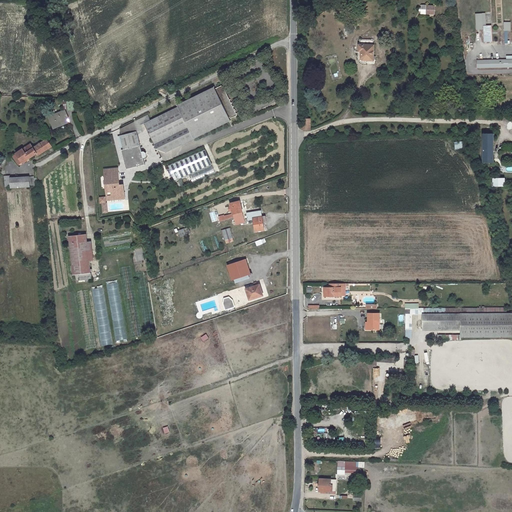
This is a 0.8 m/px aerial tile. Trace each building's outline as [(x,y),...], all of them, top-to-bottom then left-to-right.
[(439,1),(430,1),(430,9),(438,10),(439,1)] [(485,42),(493,41),(492,25),(487,25),(486,12),(476,13),(477,30),(484,29),(485,42)] [(364,40),(363,40),(363,46),(365,46),(365,53),(365,54),(366,55),(378,56),(378,53),(380,53),(380,52),(378,51),(378,40),(377,40),(377,35),(365,35),(364,40)] [(511,60),(474,61),(475,70),(511,68),(511,60)] [(215,91),(214,89),(177,107),(144,123),(146,128),(153,144),(187,127),(193,141),(230,122),(230,121),(237,117),(222,87),(215,91)] [(78,111),(71,112),(72,122),(79,121),(78,111)] [(64,113),(49,115),(51,127),(59,126),(59,123),(65,122),(64,113)] [(135,123),(124,126),(126,132),(137,129),(135,123)] [(193,141),(187,127),(153,144),(156,151),(171,152),(193,141)] [(136,131),(120,134),(126,166),(142,162),(141,158),(140,151),(136,131)] [(487,138),(482,138),(483,159),(493,159),(493,133),(487,133),(487,138)] [(28,144),(19,149),(21,154),(25,162),(42,154),(43,155),(52,151),(46,141),(31,150),(28,144)] [(455,149),(464,148),(464,141),(455,141),(455,149)] [(207,150),(169,164),(175,180),(213,166),(207,150)] [(21,154),(17,158),(20,164),(25,162),(21,154)] [(121,169),(104,171),(106,194),(128,193),(127,184),(122,184),(121,169)] [(29,176),(10,178),(11,188),(30,186),(29,176)] [(503,177),(493,178),(493,186),(504,185),(503,177)] [(243,202),(234,204),(239,225),(248,223),(243,202)] [(265,212),(250,214),(251,220),(256,219),(258,233),(267,231),(266,223),(266,218),(265,212)] [(179,230),(180,237),(187,235),(185,228),(179,230)] [(234,229),(224,232),(227,242),(228,246),(238,243),(234,229)] [(159,233),(153,234),(159,271),(165,270),(159,233)] [(89,236),(72,238),(76,276),(94,275),(93,273),(95,273),(95,271),(93,271),(89,236)] [(151,236),(146,236),(152,274),(157,273),(151,236)] [(213,240),(218,253),(225,250),(220,237),(213,240)] [(146,250),(138,251),(140,263),(147,262),(146,250)] [(243,263),(229,267),(234,282),(248,278),(243,263)] [(155,328),(149,264),(138,266),(149,329),(155,328)] [(133,268),(124,270),(136,339),(145,338),(133,268)] [(331,288),(323,288),(323,298),(340,298),(341,283),(331,283),(331,288)] [(121,284),(110,286),(119,343),(131,341),(121,284)] [(257,288),(245,292),(248,302),(260,298),(257,288)] [(106,289),(95,291),(105,348),(116,346),(106,289)] [(90,292),(81,294),(90,350),(100,349),(90,292)] [(511,312),(459,314),(459,310),(408,310),(408,331),(415,331),(415,315),(421,315),(421,332),(460,332),(460,339),(511,337),(511,312)] [(382,315),(371,315),(371,324),(368,324),(368,326),(372,325),(372,331),(382,331),(382,315)] [(365,467),(365,462),(338,460),(337,478),(346,478),(346,473),(359,474),(359,467),(365,467)] [(320,478),(319,491),(336,491),(336,478),(320,478)]
